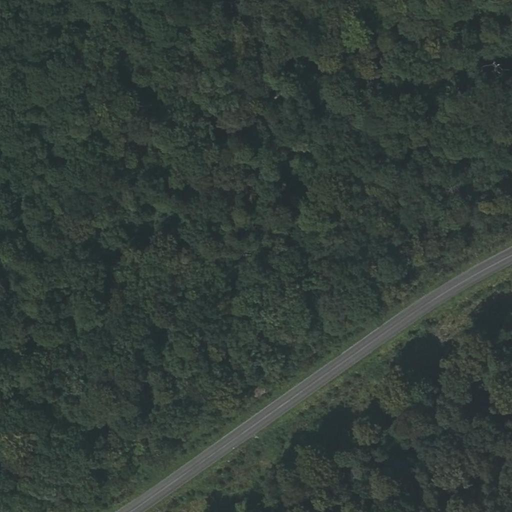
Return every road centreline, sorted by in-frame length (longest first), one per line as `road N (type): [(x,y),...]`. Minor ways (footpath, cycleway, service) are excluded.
road 1 (track): [(511,45),(318,83),(252,113),(0,390)]
road 2 (tertiary): [(129,511),(357,345),(511,247)]
